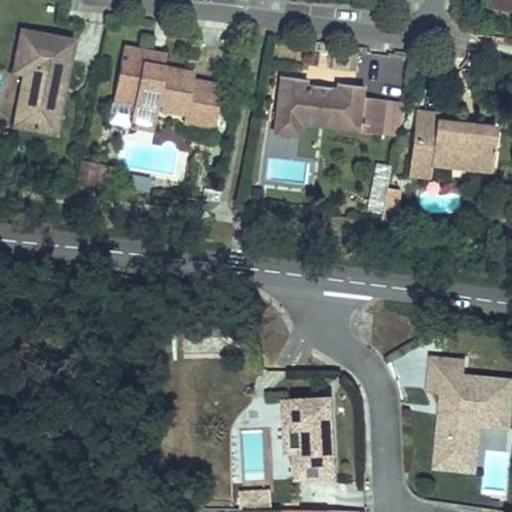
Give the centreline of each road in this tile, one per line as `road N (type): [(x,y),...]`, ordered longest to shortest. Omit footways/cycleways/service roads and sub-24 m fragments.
road 1 (tertiary): [(0,237),(322,272)]
road 2 (residential): [(158,0),(428,36),(435,0)]
road 3 (residential): [(322,272),(324,322),(374,369),(386,398),(387,470),(398,511)]
road 4 (tertiary): [(322,272),(511,299)]
